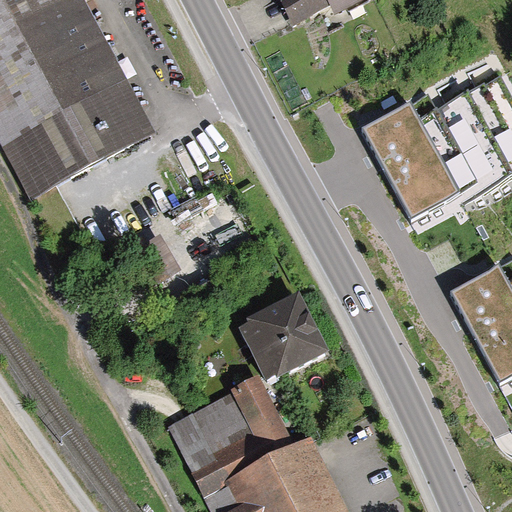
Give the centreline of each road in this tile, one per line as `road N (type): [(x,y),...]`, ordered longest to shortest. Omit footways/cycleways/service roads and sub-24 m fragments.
road 1 (primary): [(200,0),(419,416),(457,511)]
road 2 (track): [(0,380),(91,511)]
